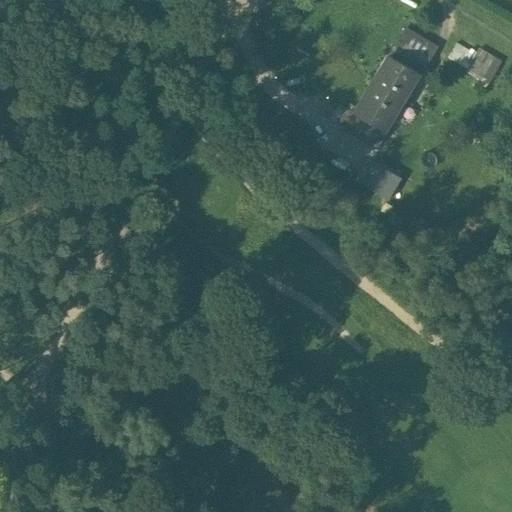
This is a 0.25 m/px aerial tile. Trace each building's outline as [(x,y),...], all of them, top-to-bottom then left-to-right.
[(405,44),(395,60),(418,73),(421,75),(430,59),(405,44)] [(451,60),(487,81),(498,61),(478,49),(473,55),(459,48),(451,60)] [(388,56),(371,84),(400,101),(418,73),(395,60),(388,56)] [(383,129),(400,101),(371,84),(354,112),(361,116),(383,129)] [(387,131),(383,129),(361,116),(352,132),(378,147),(387,131)]
